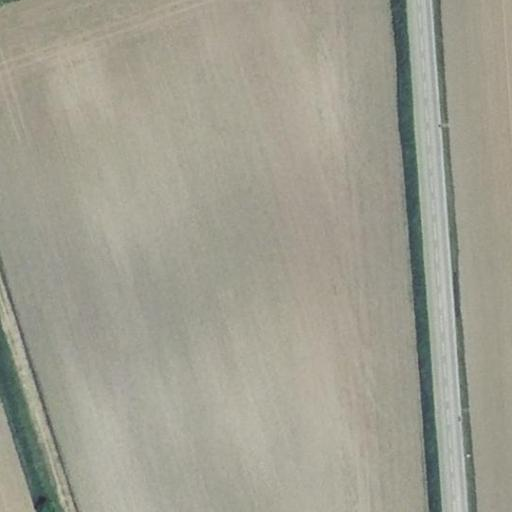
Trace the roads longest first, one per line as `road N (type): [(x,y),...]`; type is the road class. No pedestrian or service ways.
road 1 (tertiary): [(453,511),(418,0)]
road 2 (track): [(62,511),(0,311)]
